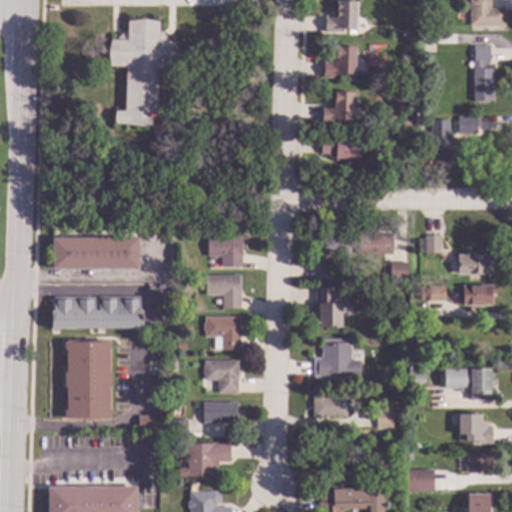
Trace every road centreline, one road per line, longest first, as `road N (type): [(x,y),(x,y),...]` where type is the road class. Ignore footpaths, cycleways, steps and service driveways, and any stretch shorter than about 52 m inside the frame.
road 1 (primary): [(9,511),(24,0)]
road 2 (residential): [(283,0),(272,483)]
road 3 (residential): [(511,199),(279,199)]
